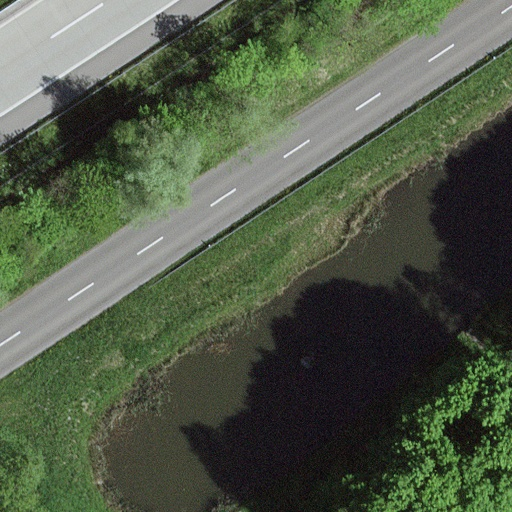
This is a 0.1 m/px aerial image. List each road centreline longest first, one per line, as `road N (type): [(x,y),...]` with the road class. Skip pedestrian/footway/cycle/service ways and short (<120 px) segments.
road 1 (unclassified): [(511,11),(0,345)]
road 2 (motorway): [(0,75),(112,0)]
